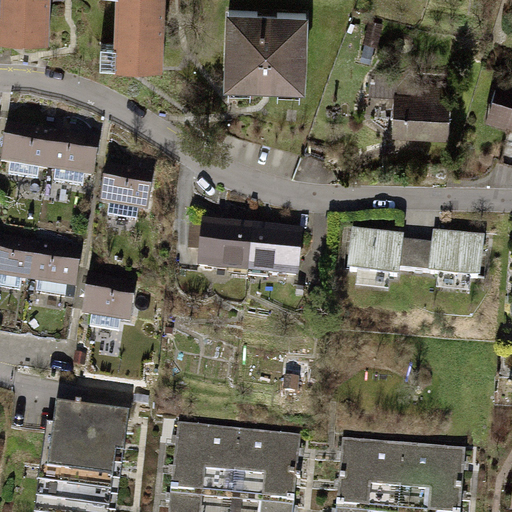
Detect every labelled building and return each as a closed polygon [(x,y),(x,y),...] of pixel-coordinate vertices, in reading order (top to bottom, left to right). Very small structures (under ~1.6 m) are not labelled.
[(4,0),(3,36),(48,38),(49,0),(4,0)] [(165,0),(119,0),(117,64),(163,66),(164,28),(166,28),(166,13),(165,13),(165,0)] [(259,12),(230,11),(227,82),(230,82),(231,74),(252,75),(252,83),(280,84),(280,76),(301,77),(301,85),(305,85),(308,14),(279,13),(278,17),(259,17),(259,12)] [(397,97),(396,132),(448,135),(451,87),(419,85),(419,97),(398,96),(399,79),(373,78),(372,96),(397,97)] [(511,81),(507,80),(503,92),(497,90),(493,104),(499,106),(496,117),(511,121),(511,124),(511,129),(511,81)] [(9,126),(0,124),(0,160),(3,161),(9,126)] [(49,169),(55,133),(9,126),(3,161),(12,163),(11,174),(39,179),(41,168),(49,169)] [(96,177),(102,140),(55,133),(49,169),(58,171),(56,181),(84,186),(86,175),(96,177)] [(156,175),(108,167),(103,202),(111,204),(110,216),(139,221),(141,209),(150,210),(156,175)] [(254,229),(192,223),(190,247),(204,248),(202,267),(229,269),(230,267),(235,267),(235,275),(250,277),(250,269),(254,229)] [(302,234),(254,229),(250,269),(270,271),(270,273),(297,276),(302,234)] [(416,273),(419,242),(402,241),(402,238),(356,233),(352,272),(400,277),(400,271),(416,273)] [(436,244),(419,242),(416,273),(480,279),(484,240),(437,235),(436,244)] [(32,280),(38,244),(0,238),(0,287),(21,291),(23,279),(32,280)] [(78,288),(84,252),(38,244),(32,280),(40,281),(38,294),(67,298),(69,286),(78,288)] [(138,285),(91,278),(85,314),(93,315),(91,327),(121,332),(123,320),(132,321),(138,285)] [(292,390),(293,377),(283,377),(283,389),(292,390)] [(115,467),(123,413),(58,405),(51,459),(115,467)] [(176,463),(240,469),(244,431),(180,424),(176,463)] [(303,437),(244,431),(240,469),(298,476),(303,437)] [(341,477),(402,483),(405,445),(345,440),(341,477)] [(467,451),(405,445),(402,483),(464,488),(467,451)] [(112,496),(115,467),(51,459),(47,488),(112,496)] [(176,463),(173,497),(236,504),(240,469),(176,463)] [(298,476),(240,469),(236,504),(295,509),(298,476)] [(341,477),(339,511),(340,511),(399,511),(402,483),(341,477)] [(461,511),(464,488),(402,483),(399,511),(461,511)] [(110,510),(112,496),(47,488),(45,502),(110,510)] [(235,511),(236,504),(173,497),(170,511),(235,511)] [(109,511),(110,510),(45,502),(44,511),(109,511)]
